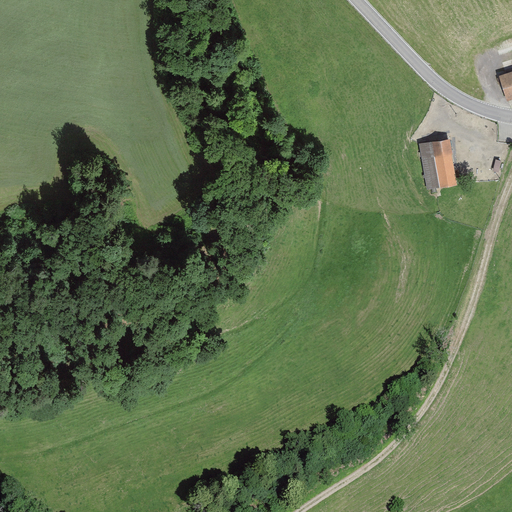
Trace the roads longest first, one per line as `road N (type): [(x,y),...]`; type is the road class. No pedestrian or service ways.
road 1 (track): [(302,511),(380,458),(423,411),(463,332),(511,178)]
road 2 (tertiary): [(356,0),(449,93),(511,116)]
